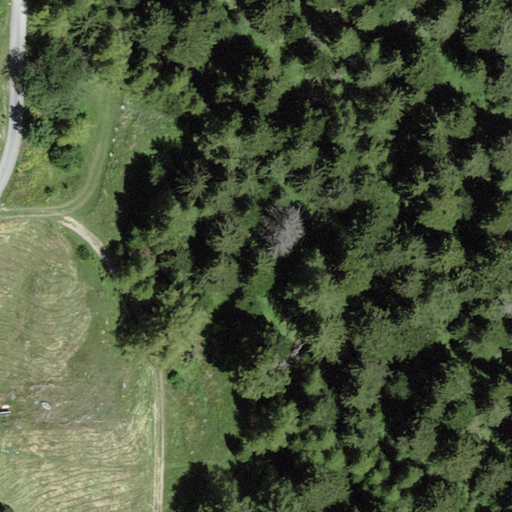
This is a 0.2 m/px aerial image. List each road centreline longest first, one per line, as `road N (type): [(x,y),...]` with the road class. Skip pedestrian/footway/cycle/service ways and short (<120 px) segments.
road 1 (track): [(157,511),(160,418),(150,344),(100,247),(47,213),(0,210)]
road 2 (unclassified): [(0,180),(13,143),(19,0)]
